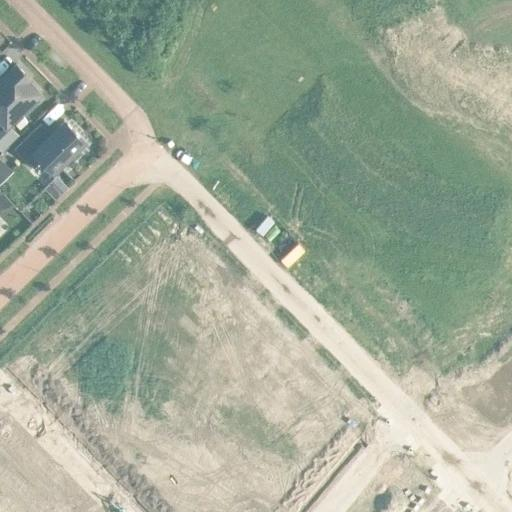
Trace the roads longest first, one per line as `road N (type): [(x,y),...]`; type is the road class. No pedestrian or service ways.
road 1 (residential): [(144,147),(405,414)]
road 2 (residential): [(0,286),(144,147)]
road 3 (residential): [(22,0),(132,114),(144,147)]
road 4 (residential): [(126,511),(8,396),(0,404)]
road 5 (residential): [(405,414),(319,511)]
